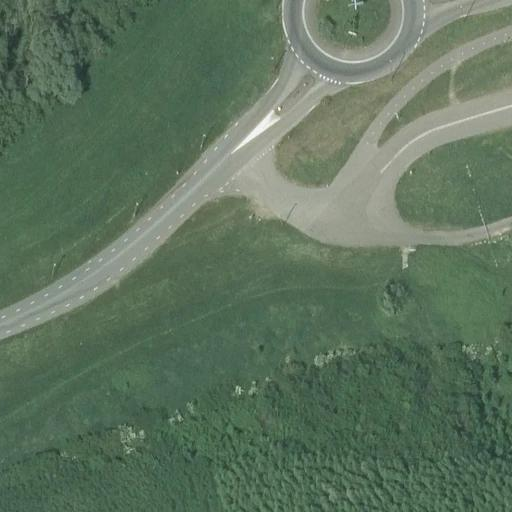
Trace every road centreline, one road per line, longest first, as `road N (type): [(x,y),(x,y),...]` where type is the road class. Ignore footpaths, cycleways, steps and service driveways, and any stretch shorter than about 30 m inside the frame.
road 1 (unclassified): [(225,160),(335,223),(406,144),(511,106)]
road 2 (tertiary): [(0,328),(103,271),(225,160)]
road 3 (tertiary): [(225,160),(285,123),(342,72)]
road 4 (tertiary): [(301,45),(285,84),(225,160)]
